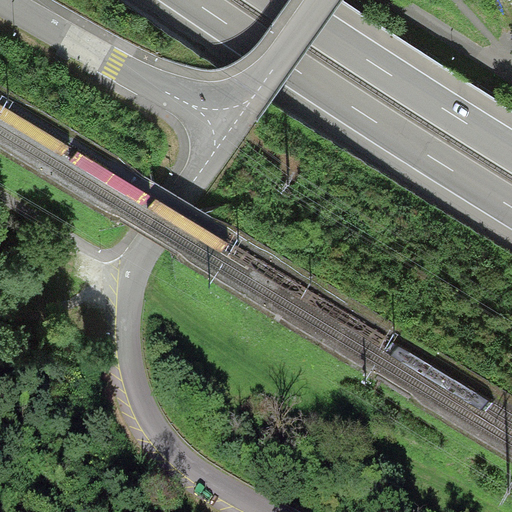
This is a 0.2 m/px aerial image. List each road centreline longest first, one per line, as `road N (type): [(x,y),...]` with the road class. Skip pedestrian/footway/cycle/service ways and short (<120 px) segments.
road 1 (residential): [(261,511),(151,437),(124,337),(142,251),(226,130)]
road 2 (motorway): [(191,0),(511,207)]
road 3 (motorway): [(511,150),(279,0)]
road 4 (unclassified): [(226,130),(8,0)]
road 5 (unclassified): [(320,0),(226,130)]
road 6 (residential): [(511,74),(390,0)]
road 7 (track): [(0,293),(134,275)]
